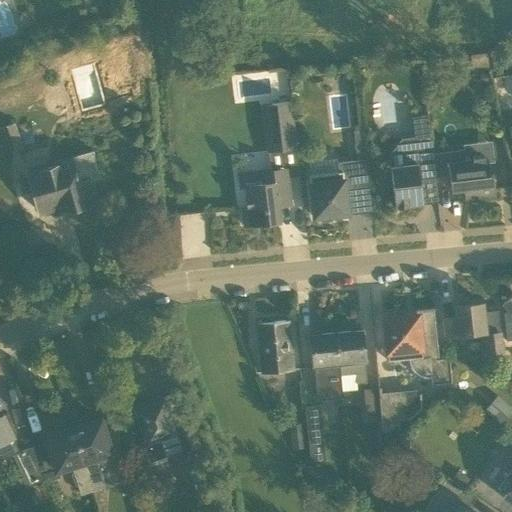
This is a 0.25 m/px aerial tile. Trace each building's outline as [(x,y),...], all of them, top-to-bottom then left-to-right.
[(488,65),(487,53),(470,55),(472,67),(488,65)] [(131,55),(119,59),(132,94),(144,89),(131,55)] [(276,150),(296,148),(290,100),(270,103),(276,150)] [(420,179),(436,177),(433,153),(428,114),(410,116),(414,148),(400,150),(401,166),(391,167),(395,208),(423,204),(420,179)] [(14,122),(0,127),(0,135),(6,152),(23,146),(14,122)] [(362,129),(354,130),(356,151),(365,150),(362,129)] [(433,153),(436,177),(450,176),(452,191),(463,190),(465,199),(495,196),(493,174),(489,175),(487,158),(465,160),(463,150),(433,153)] [(89,181),(100,178),(92,151),(70,157),(72,162),(58,166),(58,165),(28,174),(39,211),(53,207),(55,213),(95,202),(89,181)] [(369,185),(366,159),(357,160),(336,163),(337,172),(309,176),(314,218),(319,219),(324,219),(332,219),(331,216),(372,211),(369,185)] [(291,204),(286,169),(270,171),(259,172),(261,184),(245,186),(247,207),(242,208),(244,226),(280,222),(278,206),(291,204)] [(511,295),(502,303),(511,315),(511,295)] [(500,332),(486,334),(483,303),(455,306),(456,317),(444,318),(446,336),(483,332),(485,353),(502,352),(500,332)] [(386,312),(383,314),(383,315),(388,361),(408,359),(409,363),(411,366),(413,369),(416,372),(419,375),(423,376),(427,377),(431,377),(431,384),(451,382),(449,358),(438,359),(434,310),(434,309),(416,311),(416,312),(417,312),(417,314),(404,316),(403,313),(404,313),(404,312),(401,311),(397,310),(393,310),(389,311),(386,312)] [(257,324),(262,372),(293,369),(288,321),(257,324)] [(340,375),(356,373),(357,383),(367,382),(361,330),(335,332),(340,375)] [(311,335),(317,395),(342,392),(340,375),(335,332),(311,335)] [(379,397),(380,397),(379,387),(378,387),(378,388),(363,390),(366,417),(381,416),(379,397)] [(381,416),(382,431),(399,430),(396,396),(380,397),(379,397),(381,416)] [(499,397),(487,409),(500,422),(511,409),(499,397)] [(179,449),(181,457),(201,450),(191,421),(173,428),(162,399),(149,404),(145,402),(140,404),(138,408),(135,409),(146,441),(141,443),(139,446),(145,461),(148,463),(166,456),(168,453),(179,449)] [(306,423),(309,443),(321,441),(318,405),(303,406),(304,424),(306,423)] [(0,443),(14,437),(3,415),(0,416),(0,443)] [(92,490),(93,490),(105,486),(96,458),(111,453),(113,463),(124,460),(112,418),(101,421),(100,420),(73,428),(92,490)] [(306,443),(309,443),(306,423),(304,424),(288,426),(290,449),(306,448),(306,443)] [(81,494),(92,490),(73,428),(46,437),(48,442),(31,447),(40,475),(43,482),(59,477),(57,470),(72,466),(81,494)] [(511,430),(509,428),(501,439),(511,446),(511,458),(510,462),(511,463),(511,484),(503,498),(511,504),(511,430)] [(25,480),(40,475),(31,447),(17,451),(12,453),(25,480)] [(204,474),(187,480),(196,504),(211,499),(213,498),(204,474)]
